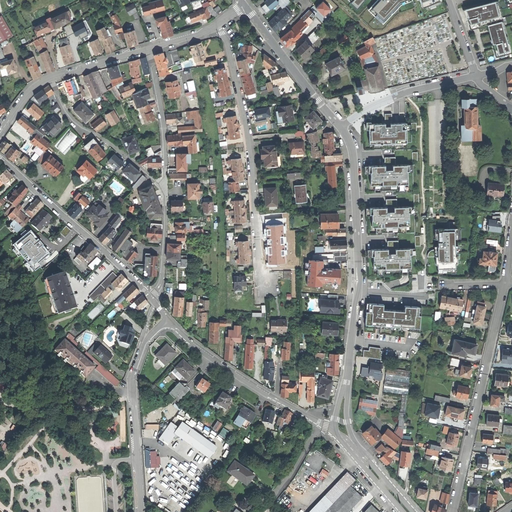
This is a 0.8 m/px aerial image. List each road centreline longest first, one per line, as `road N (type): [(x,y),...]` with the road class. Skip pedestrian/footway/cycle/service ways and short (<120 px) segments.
road 1 (residential): [(216,25),(230,50),(248,135),(265,285)]
road 2 (unclassified): [(345,384),(358,272),(353,154),(340,127)]
road 3 (residential): [(504,283),(451,511)]
road 4 (residential): [(167,320),(145,340),(132,378),(139,511)]
road 5 (residential): [(0,157),(147,294)]
road 6 (residential): [(51,77),(77,124),(166,190)]
road 7 (unclassified): [(340,127),(244,4)]
road 8 (residential): [(340,127),(384,100),(475,75)]
road 9 (residential): [(149,48),(166,190)]
road 10 (residential): [(276,400),(167,320)]
